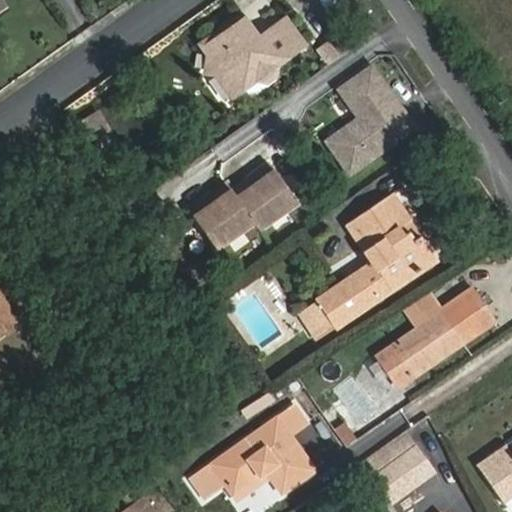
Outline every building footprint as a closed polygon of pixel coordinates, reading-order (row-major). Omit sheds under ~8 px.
[(235,73),(244,86),(257,77),(266,78),(276,71),(277,62),(303,45),(286,21),(259,39),(243,17),(211,39),(217,48),(205,56),(203,72),(219,73),(235,73)] [(199,47),(205,56),(217,48),(211,39),(199,47)] [(323,49),(332,61),(346,51),(338,39),(323,49)] [(328,139),(350,171),(415,126),(392,94),(373,66),(341,88),(361,116),(328,139)] [(233,93),(244,86),(235,73),(219,73),(233,93)] [(271,161),(265,165),(271,174),(277,170),(271,161)] [(265,165),(233,188),(257,221),(262,229),(299,203),(277,170),(271,174),(265,165)] [(257,221),(233,188),(228,181),(194,204),(199,211),(194,214),(219,248),(257,221)] [(397,220),(405,215),(392,196),(346,227),(370,261),(317,298),(318,300),(299,313),(316,338),(334,327),(336,330),(429,266),(397,220)] [(190,207),(194,214),(199,211),(194,204),(190,207)] [(437,261),(405,215),(397,220),(429,266),(437,261)] [(403,312),(415,328),(456,299),(445,283),(403,312)] [(492,323),(469,290),(456,299),(415,328),(372,358),(395,390),(492,323)] [(0,328),(16,317),(0,295),(0,332),(2,331),(0,328)] [(294,403),(308,419),(319,409),(305,393),(294,403)] [(265,468),(271,477),(281,492),(314,470),(276,418),(213,463),(233,491),(265,468)] [(511,478),(511,445),(509,441),(478,463),(496,489),(511,478)] [(418,444),(373,476),(391,500),(436,469),(418,444)] [(239,499),(271,477),(265,468),(233,491),(239,499)] [(508,505),(511,502),(511,478),(496,489),(508,505)] [(156,511),(146,495),(131,505),(135,511),(156,511)]
